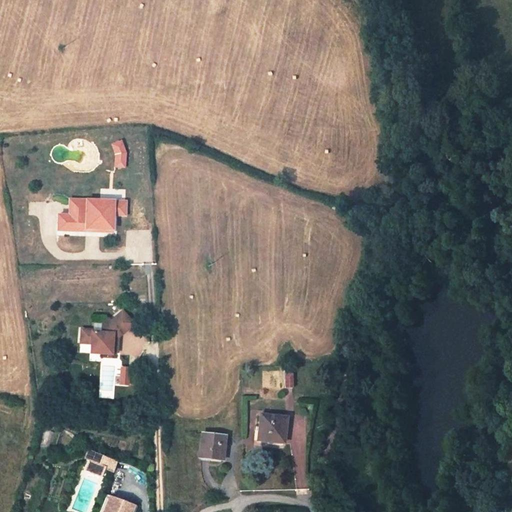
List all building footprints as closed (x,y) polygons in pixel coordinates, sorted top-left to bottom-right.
[(120,142),(112,145),(116,154),(125,153),(120,142)] [(125,153),(116,154),(115,166),(124,167),(125,153)] [(69,216),(58,215),(57,230),(86,231),(86,229),(99,229),(99,232),(112,232),(112,215),(112,214),(100,214),(101,201),(86,201),(86,206),(69,206),(69,216)] [(125,202),(113,201),(112,205),(112,214),(112,215),(125,215),(125,202)] [(92,330),(81,330),(80,341),(90,342),(90,344),(90,348),(101,348),(100,355),(111,355),(112,353),(117,353),(117,343),(112,343),(112,337),(118,337),(133,323),(122,311),(110,321),(110,322),(110,324),(102,324),(101,332),(92,332),(92,330)] [(285,388),(293,388),(292,369),(284,369),(285,388)] [(286,418),(260,415),(258,428),(258,431),(257,440),(283,443),(286,418)] [(225,436),(201,434),(199,458),(222,460),(223,449),(224,445),(225,436)] [(94,452),(88,450),(85,459),(90,461),(94,452)] [(116,460),(94,452),(90,461),(105,466),(105,467),(112,470),(116,460)] [(105,466),(90,461),(87,470),(102,475),(105,467),(105,466)] [(103,511),(110,496),(107,494),(99,511),(103,511)] [(130,511),(133,505),(110,496),(103,511),(130,511)]
